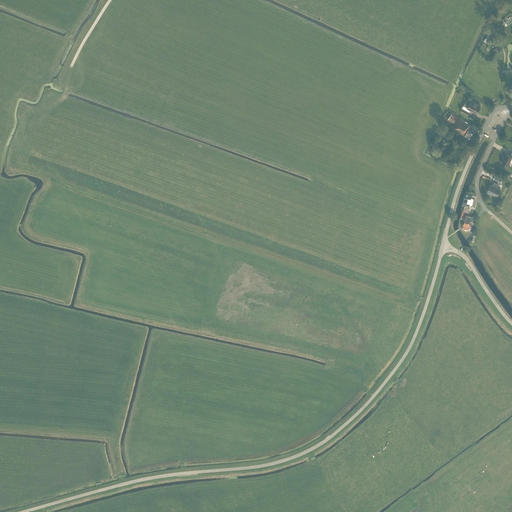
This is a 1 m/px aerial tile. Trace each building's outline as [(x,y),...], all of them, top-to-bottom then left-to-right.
[(490,30),(489,29),(488,28),(485,31),(492,38),(495,35),(490,30)] [(468,115),(470,110),(476,113),(481,106),(471,101),(467,108),(464,106),(461,111),(468,115)] [(453,129),(464,136),(464,135),(471,139),(475,132),(468,128),(470,125),(451,114),(448,119),(456,124),(453,129)] [(508,166),(511,158),(511,157),(511,152),(510,156),(506,153),(501,163),(508,166)] [(493,185),(491,184),(487,191),(497,196),(500,189),(497,187),(498,184),(494,182),(493,185)] [(463,213),(468,214),(470,209),(475,210),(476,203),(471,202),(472,198),(467,196),(466,201),(468,201),(468,205),(466,205),(466,208),(464,207),(463,213)] [(469,229),(471,229),(473,219),(468,218),(469,215),(462,213),(461,220),(464,221),(463,227),(465,228),(465,231),(468,231),(469,229)]
